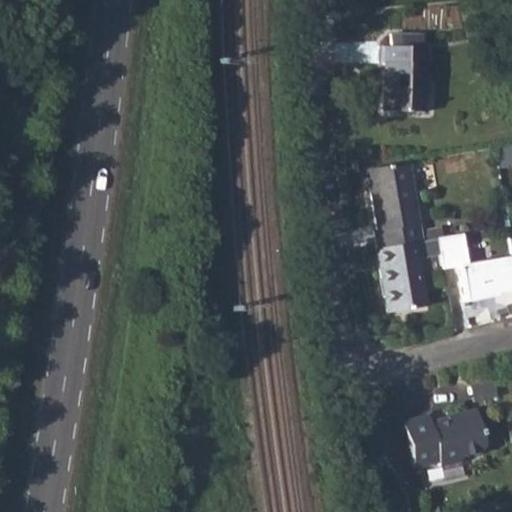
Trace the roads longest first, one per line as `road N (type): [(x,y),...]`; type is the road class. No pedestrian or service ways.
road 1 (secondary): [(117,0),(48,511)]
road 2 (residential): [(511,349),(361,387)]
